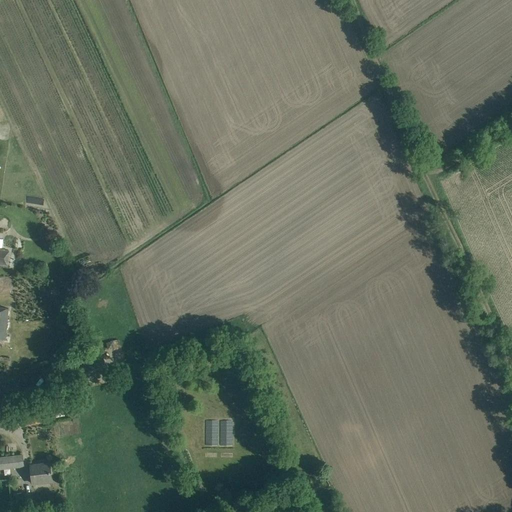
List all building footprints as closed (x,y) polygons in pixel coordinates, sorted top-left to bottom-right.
[(54,236),(49,234),(45,236),(44,241),(45,245),(50,246),(54,244),(56,240),(54,236)] [(0,264),(7,266),(9,253),(0,251),(0,264)] [(103,354),(80,361),(81,366),(84,378),(108,371),(103,354)] [(37,412),(22,416),(24,426),(40,422),(45,421),(43,411),(37,412)] [(0,456),(0,469),(24,467),(22,455),(0,456)] [(52,481),(49,463),(31,466),(33,484),(52,481)]
